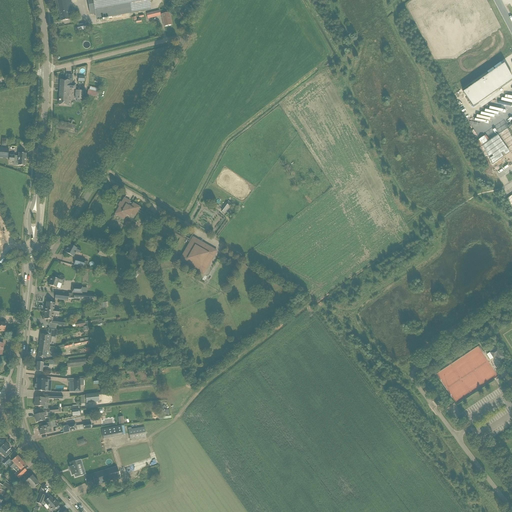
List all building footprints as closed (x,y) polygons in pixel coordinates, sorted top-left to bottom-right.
[(68,13),(73,12),(70,0),(56,0),(61,21),(69,20),(68,13)] [(87,0),(90,15),(95,14),(96,19),(151,9),(150,4),(149,0),(87,0)] [(161,14),(163,21),(164,26),(172,25),(169,13),(161,14)] [(77,32),(87,30),(85,23),(76,25),(77,32)] [(494,38),(459,62),(471,79),(510,51),(503,42),(499,45),(494,38)] [(505,64),(463,92),(474,108),(511,81),(511,80),(511,77),(504,66),(505,65),(505,64)] [(58,105),(67,106),(67,98),(69,98),(69,89),(75,89),(75,85),(71,84),(71,80),(60,80),(58,105)] [(98,92),(99,89),(90,87),(89,90),(88,90),(87,95),(98,98),(99,93),(98,92)] [(507,129),(480,147),(484,157),(487,155),(492,165),(511,151),(511,138),(511,137),(510,134),(507,129)] [(0,157),(7,158),(8,149),(0,148),(0,157)] [(18,165),(25,166),(26,154),(19,153),(18,157),(14,156),(9,155),(9,161),(14,162),(14,161),(18,161),(18,165)] [(119,207),(115,214),(119,216),(123,219),(126,215),(129,216),(130,213),(135,216),(139,207),(132,203),(131,205),(129,203),(127,206),(120,202),(118,206),(119,207)] [(222,212),(225,214),(230,207),(227,204),(222,212)] [(179,261),(203,275),(216,251),(193,237),(179,261)] [(64,252),(73,257),(76,252),(79,253),(81,250),(75,246),(74,247),(69,244),(64,252)] [(74,265),(83,268),(85,260),(76,258),(74,265)] [(63,284),(65,278),(55,275),(55,278),(51,277),(48,285),(56,288),(58,283),(63,284)] [(56,293),(55,299),(68,301),(68,299),(68,294),(56,293)] [(44,309),(44,311),(59,313),(59,310),(54,309),(54,303),(51,303),(46,302),(46,308),(45,308),(45,309),(44,309)] [(59,313),(44,311),(45,312),(44,319),(49,320),(49,324),(65,326),(65,322),(52,320),(53,315),(59,315),(59,313)] [(56,333),(57,330),(49,329),(48,331),(47,331),(42,331),(42,334),(41,334),(38,357),(43,358),(46,358),(47,351),(48,352),(49,347),(51,336),(52,335),(52,333),(56,333)] [(88,337),(78,339),(79,342),(73,343),(73,346),(88,344),(88,337)] [(493,358),(496,356),(499,361),(504,357),(498,347),(490,353),(493,358)] [(85,366),(84,362),(89,361),(88,359),(84,359),(66,361),(67,368),(85,366)] [(43,364),(43,363),(37,362),(36,371),(42,372),(43,369),(49,369),(49,365),(43,364)] [(45,391),(46,384),(47,385),(47,380),(37,379),(36,383),(35,383),(35,390),(45,391)] [(86,395),(87,403),(99,401),(98,393),(86,395)] [(43,407),(43,403),(46,403),(46,398),(35,397),(35,402),(34,402),(34,406),(43,407)] [(34,415),(36,423),(45,421),(44,416),(46,416),(45,412),(39,414),(39,412),(36,413),(36,414),(34,415)] [(48,433),(52,433),(51,428),(51,427),(50,422),(46,423),(46,426),(40,427),(40,430),(39,431),(40,435),(48,434),(48,433)] [(68,425),(69,432),(77,430),(75,424),(68,425)] [(101,429),(103,439),(123,436),(121,426),(101,429)] [(128,430),(130,441),(146,438),(144,427),(128,430)] [(0,448),(0,453),(3,456),(4,454),(7,457),(10,453),(8,451),(10,449),(5,443),(0,448),(1,448),(0,448)] [(12,469),(13,468),(22,461),(17,456),(12,461),(14,463),(10,467),(12,469)] [(1,464),(2,465),(3,464),(6,466),(11,461),(8,458),(2,462),(1,464)] [(81,476),(78,465),(82,464),(81,460),(74,462),(74,461),(69,463),(71,467),(69,467),(72,476),(74,475),(75,478),(81,476)] [(22,461),(13,468),(17,473),(15,475),(19,478),(23,475),(26,471),(23,468),(24,467),(26,465),(22,461)] [(120,477),(117,467),(105,470),(106,472),(100,473),(101,475),(97,476),(96,475),(92,476),(95,485),(120,477)] [(21,481),(24,485),(27,483),(33,488),(38,483),(32,476),(31,476),(29,474),(21,481)] [(46,497),(44,496),(45,495),(41,494),(37,503),(41,505),(41,504),(45,505),(46,504),(53,511),(56,508),(57,509),(59,507),(58,506),(59,505),(56,502),(55,502),(50,497),(48,499),(46,497)]
